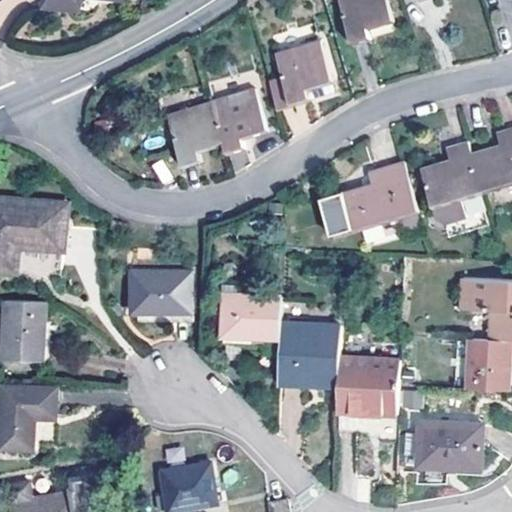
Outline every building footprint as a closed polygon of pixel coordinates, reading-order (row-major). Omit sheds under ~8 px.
[(340,0),(356,44),(374,38),(372,29),(396,21),(389,0),(340,0)] [(277,52),(295,105),(338,92),(321,39),(277,52)] [(214,99),(226,143),(230,154),(248,148),(245,138),(270,130),(257,87),(214,99)] [(226,143),(214,99),(170,112),(185,167),(205,162),(202,150),(226,143)] [(474,152),(487,194),(511,186),(511,127),(498,131),(502,144),(474,152)] [(424,168),(441,225),(468,217),(463,202),(487,194),(474,152),(470,140),(447,147),(451,159),(424,168)] [(161,159),(151,165),(162,184),(172,178),(161,159)] [(359,233),(422,215),(405,160),(370,171),(374,183),(345,192),(359,233)] [(0,271),(21,274),(23,249),(68,251),(70,201),(0,195),(0,271)] [(134,312),(193,313),(195,270),(134,271),(134,312)] [(494,308),(494,337),(511,337),(511,277),(465,275),(465,307),(494,308)] [(226,337),(284,339),(285,320),(286,294),(227,293),(226,337)] [(47,303),(7,301),(5,358),(46,359),(47,303)] [(284,339),(282,383),(343,385),(344,353),(345,323),(285,320),(284,339)] [(511,385),(511,337),(494,337),(473,336),(471,384),(511,385)] [(343,385),(342,411),(402,413),(403,386),(404,356),(344,353),(343,385)] [(2,448),(36,449),(36,419),(58,419),(59,387),(3,386),(2,448)] [(406,390),(404,407),(420,408),(421,391),(406,390)] [(421,466),(485,468),(486,420),(422,418),(421,466)] [(183,446),(165,448),(166,463),(185,461),(183,446)] [(170,511),(222,503),(215,461),(163,470),(170,511)] [(82,511),(79,490),(13,502),(14,511),(82,511)] [(292,511),(291,497),(271,500),(272,511),(292,511)]
